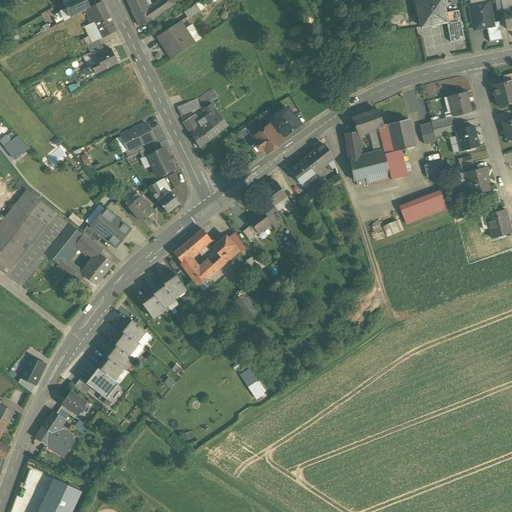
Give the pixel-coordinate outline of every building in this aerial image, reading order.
[(68,0),(63,3),(71,18),(85,11),(84,10),(88,8),(84,0),(68,0)] [(143,0),(126,0),(132,13),(146,6),(143,0)] [(162,0),(148,9),(153,18),(154,18),(174,4),(171,0),(162,0)] [(442,0),(432,0),(416,3),(421,28),(447,23),(445,13),(442,0)] [(499,0),(494,0),(497,13),(502,12),(502,11),(500,1),(499,0)] [(101,2),(88,8),(95,22),(108,16),(101,2)] [(488,2),(469,5),(475,31),(487,28),(494,27),(493,23),(488,2)] [(195,5),(183,13),(188,20),(200,12),(195,5)] [(146,6),(132,13),(139,27),(155,19),(154,18),(153,18),(148,9),(146,6)] [(95,22),(88,8),(84,10),(85,11),(89,19),(87,20),(89,25),(95,22)] [(511,8),(502,11),(502,12),(506,30),(511,28),(511,8)] [(458,11),(445,13),(447,23),(451,43),(464,40),(458,11)] [(108,16),(95,22),(103,38),(116,32),(108,16)] [(490,43),(502,40),(499,22),(493,23),(494,27),(487,28),(490,43)] [(179,23),(157,37),(171,59),(193,45),(179,23)] [(92,43),(86,46),(90,53),(102,47),(98,40),(92,43)] [(102,47),(90,53),(92,59),(95,57),(104,53),(102,47)] [(104,53),(95,57),(98,63),(102,71),(117,63),(110,50),(104,53)] [(98,63),(87,68),(91,76),(102,71),(98,63)] [(511,73),(502,76),(504,83),(511,81),(511,80),(511,73)] [(504,83),(492,86),(498,107),(507,105),(507,102),(511,100),(511,80),(511,81),(504,83)] [(209,91),(198,97),(202,103),(213,97),(209,91)] [(467,92),(447,97),(452,117),(453,117),(473,112),(467,92)] [(196,99),(177,107),(181,116),(200,107),(196,99)] [(204,109),(184,122),(199,148),(227,126),(215,110),(216,110),(211,103),(204,109)] [(377,110),(353,118),(359,134),(378,127),(383,126),(377,110)] [(280,131),(274,123),(276,122),(269,112),(261,117),(267,124),(269,126),(275,134),(280,131)] [(291,112),(276,122),(274,123),(280,131),(284,136),(300,124),(291,112)] [(452,117),(431,123),(433,130),(453,125),(455,124),(453,117),(452,117)] [(511,119),(502,122),(507,141),(511,140),(511,119)] [(408,120),(389,124),(391,134),(390,134),(395,150),(395,152),(396,152),(401,150),(415,147),(408,120)] [(455,124),(453,125),(455,131),(467,127),(465,122),(455,124)] [(146,124),(122,135),(129,150),(129,151),(142,145),(153,140),(146,124)] [(383,126),(378,127),(381,136),(390,134),(391,134),(389,124),(383,126)] [(431,124),(420,127),(424,145),(436,142),(431,124)] [(265,133),(257,139),(258,140),(254,144),(260,151),(264,148),(267,153),(281,142),(275,134),(269,126),(263,130),(265,133)] [(467,127),(455,131),(460,152),(478,147),(473,126),(467,127)] [(252,138),(245,128),(239,133),(246,143),(252,138)] [(356,133),(346,135),(350,160),(360,158),(356,133)] [(26,151),(17,137),(4,146),(13,160),(26,151)] [(330,154),(323,144),(316,149),(327,164),(332,159),(330,154)] [(142,145),(129,151),(129,150),(125,152),(128,158),(140,153),(144,151),(142,145)] [(144,151),(140,153),(143,159),(148,157),(147,156),(159,151),(156,145),(144,151)] [(173,169),(164,149),(159,151),(147,156),(148,157),(157,177),(173,169)] [(316,149),(303,159),(314,173),(327,164),(316,149)] [(395,150),(384,153),(389,171),(390,171),(400,169),(396,152),(395,152),(395,150)] [(408,176),(401,150),(396,152),(400,169),(390,171),(392,180),(388,181),(408,176)] [(360,158),(350,160),(354,180),(366,177),(386,172),(389,171),(384,153),(360,158)] [(303,159),(289,170),(293,176),(291,178),(295,183),(297,181),(300,184),(314,173),(303,159)] [(445,174),(442,162),(427,166),(430,178),(445,174)] [(472,163),(460,166),(461,173),(465,172),(474,170),(472,163)] [(474,170),(465,172),(472,195),(489,191),(483,167),(474,170)] [(386,172),(366,177),(368,184),(368,185),(388,181),(386,172)] [(314,173),(300,184),(303,188),(317,177),(314,173)] [(174,174),(168,177),(174,189),(180,185),(174,174)] [(338,175),(326,184),(332,191),(341,184),(338,175)] [(366,177),(356,180),(358,186),(368,184),(366,177)] [(275,182),(262,191),(273,206),(286,197),(275,182)] [(163,196),(155,183),(149,187),(154,197),(157,201),(163,196)] [(313,190),(303,198),(310,208),(320,200),(313,190)] [(26,191),(17,202),(45,224),(54,213),(26,191)] [(163,196),(157,201),(166,213),(178,203),(169,191),(163,196)] [(153,212),(137,194),(132,199),(134,202),(128,207),(141,222),(153,212)] [(441,195),(401,210),(406,224),(447,208),(441,195)] [(296,201),(290,204),(295,214),(301,211),(296,201)] [(17,202),(0,223),(0,266),(7,272),(45,224),(17,202)] [(274,207),(264,215),(268,220),(273,216),(278,212),(274,207)] [(117,217),(106,209),(91,228),(102,237),(116,248),(131,229),(116,218),(117,217)] [(504,209),(485,215),(491,239),(511,234),(504,209)] [(261,210),(248,221),(252,226),(258,234),(271,223),(264,215),(261,210)] [(282,218),(278,212),(273,216),(278,222),(282,218)] [(45,224),(7,272),(23,285),(46,256),(47,255),(52,249),(70,226),(54,213),(45,224)] [(383,225),(387,237),(403,231),(399,219),(383,225)] [(70,226),(52,249),(64,258),(75,245),(83,235),(71,225),(70,226)] [(98,243),(102,237),(91,228),(88,226),(84,231),(98,243)] [(258,234),(252,226),(248,229),(254,237),(258,234)] [(202,229),(189,240),(195,247),(191,250),(194,254),(211,240),(202,229)] [(83,235),(75,245),(93,259),(99,253),(102,250),(83,235)] [(226,238),(206,255),(212,260),(215,264),(219,261),(222,266),(223,266),(238,252),(235,247),(226,238)] [(189,240),(174,253),(182,262),(181,263),(186,270),(194,263),(191,259),(195,255),(194,254),(191,250),(195,247),(189,240)] [(64,258),(52,249),(47,255),(58,264),(62,259),(63,260),(64,258)] [(93,259),(87,267),(102,278),(113,264),(99,253),(93,259)] [(258,266),(252,258),(247,262),(253,270),(258,266)] [(63,260),(62,259),(58,264),(72,275),(76,270),(63,260)] [(199,269),(194,263),(186,270),(197,285),(210,275),(211,277),(222,266),(219,261),(215,264),(212,260),(205,266),(204,265),(199,269)] [(87,267),(81,274),(84,277),(96,286),(102,278),(87,267)] [(81,274),(76,270),(72,275),(80,282),(84,277),(81,274)] [(174,273),(162,281),(163,283),(174,299),(186,290),(174,273)] [(163,283),(151,291),(152,293),(163,308),(175,300),(174,299),(163,283)] [(152,293),(140,301),(152,319),(164,310),(163,308),(152,293)] [(243,295),(234,301),(248,320),(257,314),(243,295)] [(145,332),(129,318),(120,330),(121,331),(136,343),(145,332)] [(136,343),(121,331),(112,342),(114,344),(129,356),(138,344),(136,343)] [(129,356),(114,344),(105,355),(106,356),(121,368),(130,357),(129,356)] [(121,368),(106,356),(97,368),(98,368),(113,381),(123,369),(121,368)] [(36,386),(45,366),(30,359),(21,379),(22,380),(36,386)] [(106,399),(118,385),(113,381),(98,368),(86,383),(91,388),(106,399)] [(255,377),(247,382),(260,402),(270,396),(263,385),(261,387),(255,377)] [(91,388),(86,383),(80,379),(75,385),(86,394),(91,388)] [(31,393),(36,386),(22,380),(18,384),(31,393)] [(86,403),(71,392),(62,405),(77,416),(86,403)] [(0,403),(1,402),(0,401),(0,416),(8,420),(9,421),(13,412),(0,405),(0,403)] [(60,409),(56,414),(65,420),(69,415),(60,409)] [(56,414),(53,412),(43,427),(36,437),(46,444),(45,445),(64,457),(73,442),(69,439),(71,435),(61,428),(65,420),(56,414)] [(10,448),(0,442),(0,457),(5,460),(10,448)] [(52,479),(37,511),(70,511),(79,493),(52,479)]
